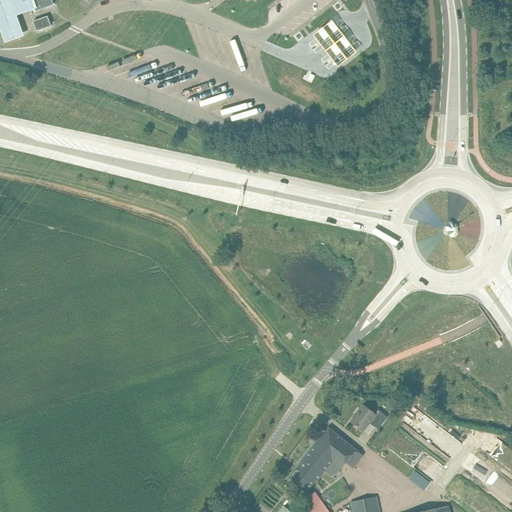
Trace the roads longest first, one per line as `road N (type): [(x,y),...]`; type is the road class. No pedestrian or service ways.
road 1 (secondary): [(360,198),(0,120)]
road 2 (secondary): [(0,142),(343,220)]
road 3 (tertiary): [(224,511),(354,335)]
road 4 (tertiary): [(463,174),(457,0)]
road 5 (tertiary): [(442,0),(436,172)]
